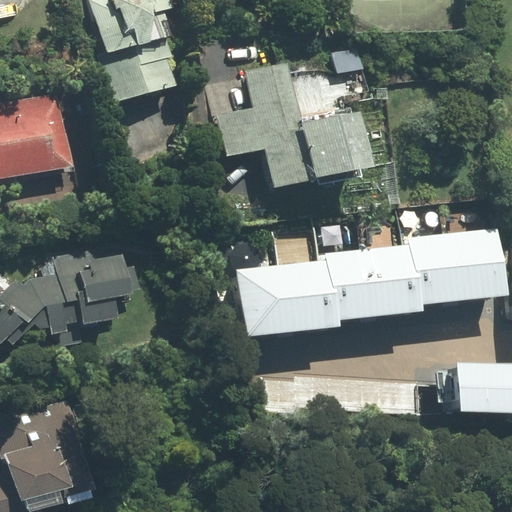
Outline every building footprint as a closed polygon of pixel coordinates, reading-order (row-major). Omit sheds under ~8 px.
[(101,109),(167,91),(154,43),(163,41),(152,0),(86,0),(72,4),(101,109)] [(349,178),(340,124),(288,134),(276,68),(233,75),(239,110),(204,116),(212,160),(242,155),(249,195),(349,178)] [(0,101),(0,184),(61,175),(50,94),(0,101)] [(463,297),(506,292),(498,228),(455,233),(463,297)] [(414,244),(421,302),(463,297),(455,233),(413,238),(414,244)] [(377,314),(422,309),(421,302),(414,244),(369,250),(377,314)] [(97,305),(132,298),(121,245),(31,261),(34,279),(17,282),(0,291),(0,343),(24,318),(29,344),(102,330),(97,305)] [(329,261),(337,319),(377,314),(369,250),(329,255),(329,261)] [(337,319),(329,261),(284,267),(292,330),(338,325),(337,319)] [(284,267),(241,272),(250,336),(292,330),(284,267)] [(511,411),(511,366),(464,365),(466,410),(511,411)] [(417,414),(418,384),(295,378),(295,382),(262,380),(261,410),(294,412),(294,408),(417,414)] [(0,423),(0,511),(7,511),(6,510),(73,491),(51,410),(0,423)]
